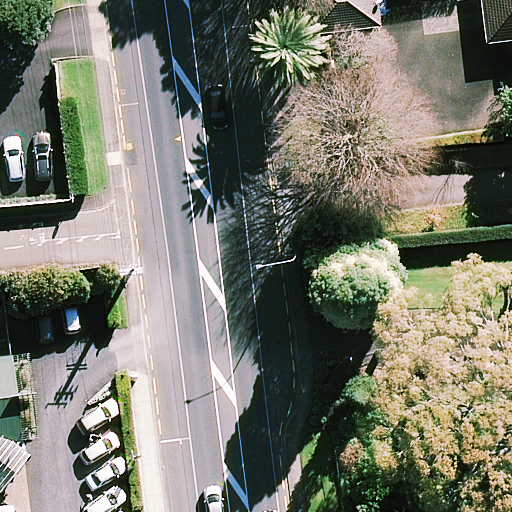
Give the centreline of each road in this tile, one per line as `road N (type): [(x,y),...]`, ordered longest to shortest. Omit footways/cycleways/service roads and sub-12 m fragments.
road 1 (secondary): [(240,511),(205,229)]
road 2 (secondary): [(205,229),(176,0)]
road 3 (residential): [(0,249),(205,229)]
